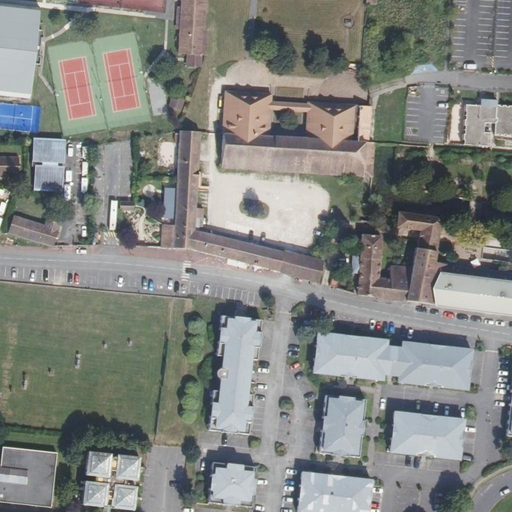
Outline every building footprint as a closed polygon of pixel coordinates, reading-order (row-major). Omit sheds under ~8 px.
[(204,0),(182,0),(182,6),(181,28),(179,52),(187,53),(200,53),(205,54),(207,31),(202,31),(202,25),(204,22),(204,0)] [(39,10),(0,6),(0,90),(30,93),(39,10)] [(200,53),(187,53),(186,65),(200,66),(200,53)] [(226,93),(221,169),(243,170),(243,160),(252,160),(252,170),(293,173),(294,162),(302,163),(302,173),(331,176),(332,166),(340,166),(340,176),(363,177),(364,143),(368,143),(370,108),(308,103),(308,106),(307,113),(305,138),(269,136),(271,111),(271,104),(272,95),(226,93)] [(308,106),(271,104),(271,111),(307,113),(308,106)] [(468,106),(463,106),(460,144),(488,146),(489,133),(483,133),(483,123),(494,123),(493,134),(511,134),(511,106),(494,105),(494,107),(468,106)] [(178,133),(175,194),(196,195),(199,134),(178,133)] [(63,141),(36,141),(35,165),(37,167),(36,189),(62,189),(62,168),(58,164),(63,161),(63,152),(63,141)] [(367,178),(372,178),(374,143),(369,143),(368,143),(364,143),(363,177),(367,178)] [(68,160),(63,152),(63,161),(58,164),(62,168),(66,168),(68,166),(68,160)] [(0,175),(17,176),(18,158),(0,157),(0,175)] [(243,170),(252,170),(252,160),(243,160),(243,170)] [(293,173),(302,173),(302,163),(294,162),(293,173)] [(332,166),(331,176),(340,176),(340,166),(332,166)] [(194,231),(195,219),(199,219),(201,219),(202,209),(195,208),(196,195),(175,194),(173,226),(162,225),(159,248),(194,250),(280,274),(285,254),(198,232),(194,231)] [(134,201),(120,201),(120,210),(134,210),(134,201)] [(443,219),(399,210),(395,228),(418,232),(418,235),(417,238),(438,242),(439,239),(442,224),(443,219)] [(133,212),(124,212),(124,222),(133,222),(133,212)] [(43,225),(13,215),(7,233),(52,247),(60,224),(45,219),(43,225)] [(357,295),(407,302),(412,267),(390,267),(390,277),(378,277),(380,237),(361,236),(359,238),(358,256),(351,258),(351,271),(353,274),(357,274),(357,295)] [(438,242),(417,238),(416,250),(436,255),(438,242)] [(412,267),(407,302),(486,312),(491,272),(435,265),(436,255),(416,250),(412,267)] [(321,262),(285,254),(280,274),(316,283),(321,262)] [(511,274),(491,272),(486,312),(511,314),(511,274)] [(261,321),(221,316),(217,356),(223,357),(221,369),(219,370),(217,371),(215,375),(217,378),(220,379),(219,392),(212,391),(208,431),(248,435),(253,395),(247,395),(250,360),(257,361),(261,321)] [(472,351),(402,342),(401,349),(386,347),(386,341),(317,333),(312,374),(382,381),(383,375),(397,377),(397,383),(467,391),(472,351)] [(365,400),(325,396),(318,454),(359,458),(365,400)] [(464,420),(394,412),(389,453),(459,460),(464,420)] [(53,452),(1,447),(0,453),(0,500),(48,506),(53,452)] [(109,455),(85,452),(83,475),(93,476),(93,482),(82,481),(80,504),(103,507),(102,511),(107,511),(109,511),(109,508),(132,510),(134,488),(124,487),(125,480),(134,481),(136,458),(114,456),(114,459),(108,458),(109,455)] [(256,467),(212,463),(208,503),(251,508),(256,467)] [(367,511),(371,481),(301,473),(296,511),(367,511)]
